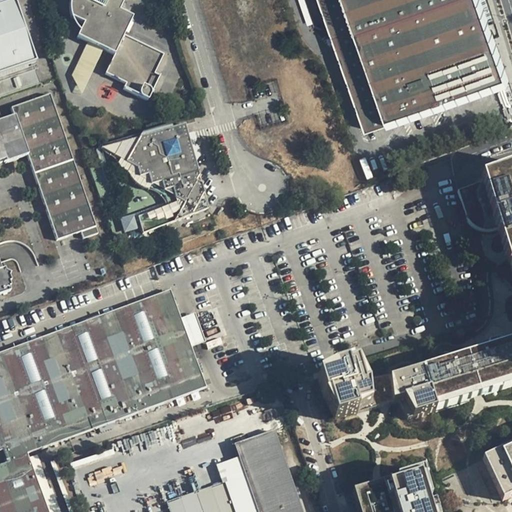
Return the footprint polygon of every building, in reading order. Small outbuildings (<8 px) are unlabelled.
[(29,60),(4,0),(0,0),(0,95),(34,82),(29,69),(23,72),(20,64),(29,60)] [(68,0),(69,16),(81,24),(83,32),(77,32),(78,40),(87,41),(70,75),(79,92),(99,49),(113,58),(103,78),(146,105),(158,80),(152,77),(161,60),(140,48),(131,44),(125,37),(131,28),(135,22),(134,19),(128,18),(122,14),(121,8),(126,3),(126,0),(68,0)] [(314,0),(366,134),(505,81),(474,0),(314,0)] [(0,297),(8,295),(8,278),(0,274),(0,273),(0,168),(26,160),(55,242),(79,234),(82,241),(97,236),(48,97),(9,111),(12,121),(0,125),(0,297)] [(132,154),(127,163),(171,191),(180,208),(150,221),(157,239),(224,211),(195,136),(178,137),(132,154)] [(511,176),(484,185),(484,188),(511,179),(511,176)] [(377,357),(309,378),(318,405),(332,418),(390,399),(401,416),(432,406),(432,407),(511,382),(511,179),(484,188),(459,196),(467,224),(469,227),(470,229),(472,231),(475,232),(478,233),(482,233),(485,232),(492,230),(501,259),(503,258),(511,286),(511,342),(385,382),(377,357)] [(371,206),(395,197),(389,180),(365,188),(371,206)] [(148,222),(135,222),(136,234),(149,233),(148,222)] [(12,272),(15,262),(7,259),(3,268),(12,272)] [(0,511),(44,511),(23,453),(204,386),(168,290),(160,292),(0,351),(0,511)] [(511,382),(432,407),(434,413),(511,388),(511,382)] [(327,419),(332,418),(318,405),(327,419)] [(220,409),(223,418),(233,415),(230,406),(220,409)] [(203,425),(211,425),(210,415),(180,417),(181,435),(203,433),(203,425)] [(304,511),(276,430),(236,444),(260,511),(304,511)] [(511,490),(511,437),(477,454),(498,497),(511,490)] [(430,511),(417,468),(345,491),(351,511),(430,511)] [(236,511),(227,485),(169,506),(170,511),(236,511)]
